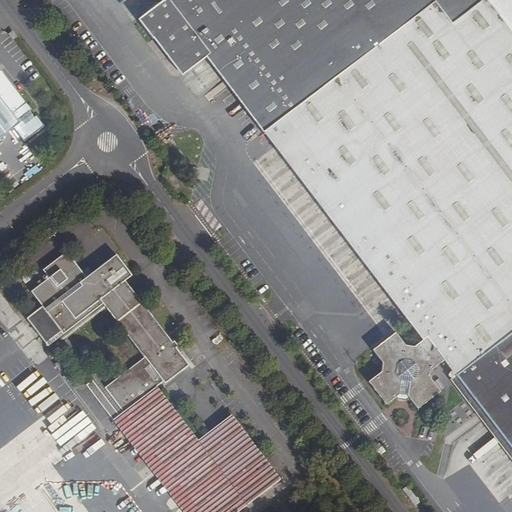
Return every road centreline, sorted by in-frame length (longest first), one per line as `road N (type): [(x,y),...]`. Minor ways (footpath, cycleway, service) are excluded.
road 1 (unclassified): [(399,511),(132,162),(107,141)]
road 2 (unclassified): [(107,141),(7,0)]
road 3 (unclassified): [(107,141),(0,225)]
